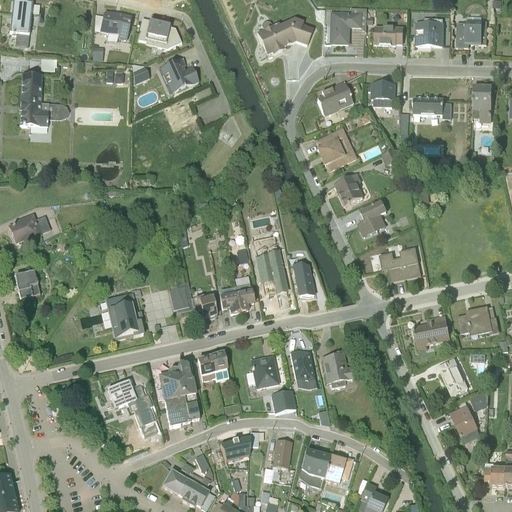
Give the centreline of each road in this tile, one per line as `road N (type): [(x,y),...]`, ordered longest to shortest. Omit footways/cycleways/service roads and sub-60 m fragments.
road 1 (residential): [(511,72),(335,67),(317,72),(293,108),(291,136),(372,308)]
road 2 (residential): [(338,315),(7,386)]
road 3 (residential): [(111,476),(246,423),(345,436),(409,476)]
road 4 (residential): [(372,308),(466,511)]
road 5 (residential): [(113,0),(185,20),(224,109)]
road 6 (residential): [(372,308),(511,277)]
